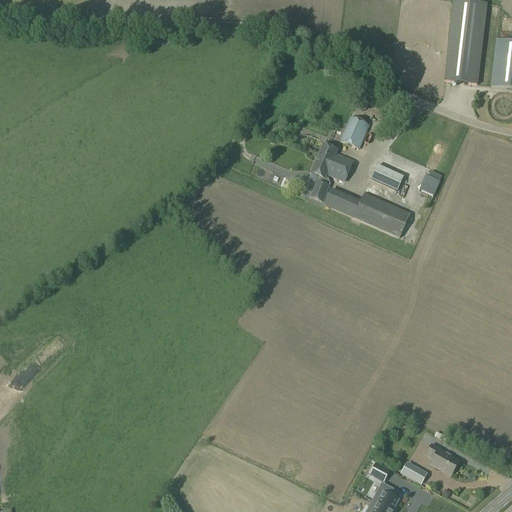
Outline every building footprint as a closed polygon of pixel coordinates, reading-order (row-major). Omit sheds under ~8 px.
[(453,2),(444,83),(477,87),(486,5),(453,2)] [(511,41),(495,40),(490,88),(511,90),(511,41)] [(422,84),(436,90),(442,76),(428,70),(422,84)] [(358,88),(357,97),(367,99),(368,90),(358,88)] [(350,120),(340,144),(359,151),(369,127),(350,120)] [(322,146),(310,174),(319,177),(310,198),(322,203),(329,185),(327,180),(325,178),(326,176),(344,183),(352,163),(334,156),(336,152),(322,146)] [(377,168),(371,182),(397,194),(403,180),(377,168)] [(272,169),(269,175),(275,178),(278,171),(272,169)] [(481,201),(489,204),(494,191),(486,188),(481,201)] [(330,189),(322,206),(354,220),(362,204),(360,203),(330,189)] [(362,204),(354,220),(398,241),(408,218),(364,195),(360,203),(362,204)] [(431,446),(426,456),(433,460),(430,465),(451,477),(458,464),(440,454),(441,452),(431,446)] [(422,484),(427,475),(407,464),(403,473),(422,484)] [(389,473),(375,466),(370,476),(383,483),(389,473)] [(387,496),(381,508),(388,511),(396,511),(401,504),(387,496)]
